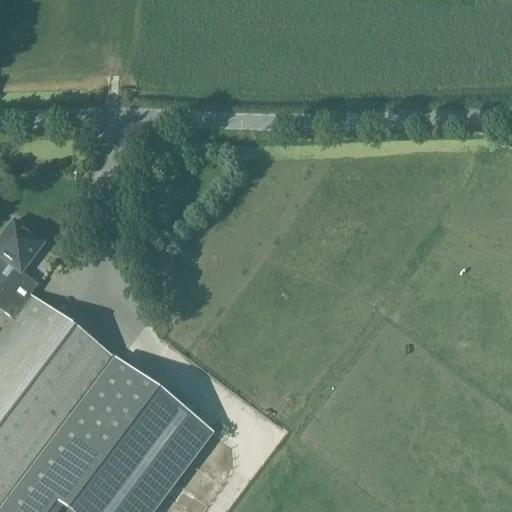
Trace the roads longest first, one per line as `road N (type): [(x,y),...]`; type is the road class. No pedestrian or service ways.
road 1 (track): [(207,511),(257,447),(91,303),(113,80)]
road 2 (tertiary): [(511,113),(0,126)]
